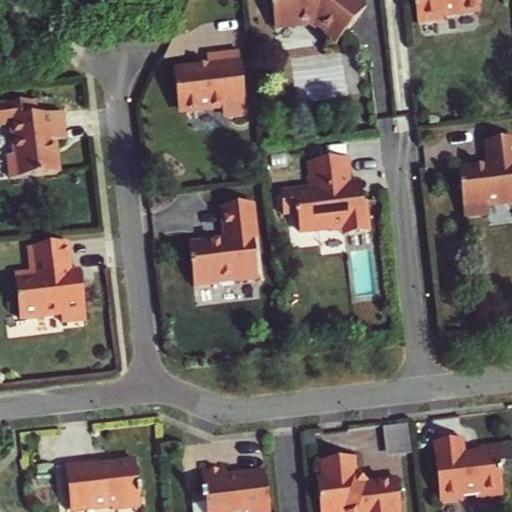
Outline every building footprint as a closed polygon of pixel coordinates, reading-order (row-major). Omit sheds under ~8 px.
[(355,0),(268,0),(270,25),(310,21),(311,24),(321,32),(319,35),(331,44),(363,6),(355,0)] [(415,0),(418,24),(444,21),(444,16),(480,12),(478,0),(415,0)] [(204,67),(169,71),(233,117),(242,117),(235,53),(203,56),(204,67)] [(233,117),(169,71),(173,106),(181,114),(215,110),(221,118),(233,117)] [(66,142),(62,114),(11,121),(15,157),(8,157),(11,181),(59,175),(55,143),(66,142)] [(463,220),(482,217),(484,216),(486,214),(486,208),(511,205),(511,140),(486,144),(488,166),(488,169),(475,171),(475,168),(458,169),(463,220)] [(312,175),(369,216),(368,205),(365,205),(363,185),(355,186),(352,164),(311,168),(312,175)] [(369,216),(312,175),(313,178),(309,181),(310,186),(314,190),(313,193),(283,196),(286,219),(298,217),(298,220),(301,222),(302,235),(327,232),(327,230),(332,233),(343,232),(351,230),(352,235),(370,233),(369,216)] [(257,273),(252,203),(223,206),(226,242),(190,246),(194,287),(220,285),(219,282),(235,280),(238,276),(242,280),(253,279),(257,273)] [(36,273),(31,274),(13,275),(18,322),(61,318),(61,326),(87,323),(81,273),(70,274),(67,245),(33,249),(36,273)] [(258,279),(257,273),(253,279),(242,280),(238,276),(239,281),(258,279)] [(389,455),(414,451),(410,421),(384,425),(389,455)] [(463,440),(433,443),(440,503),(463,501),(463,497),(478,495),(478,498),(503,496),(501,476),(505,475),(502,445),(478,448),(479,452),(464,454),(463,440)] [(396,511),(393,481),(362,484),(351,475),(349,458),(319,461),(321,478),(314,479),(317,511),(396,511)] [(64,469),(66,492),(68,511),(70,511),(111,508),(116,511),(137,509),(136,495),(139,495),(138,488),(136,489),(133,463),(96,466),(95,461),(63,465),(64,469)] [(200,498),(190,499),(191,511),(266,511),(263,473),(225,477),(224,467),(199,469),(202,494),(199,494),(200,498)]
